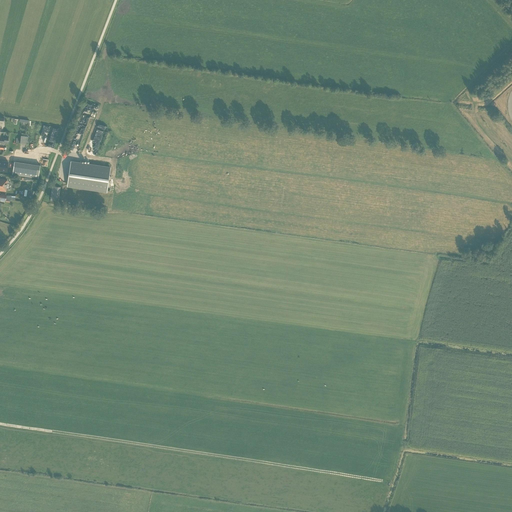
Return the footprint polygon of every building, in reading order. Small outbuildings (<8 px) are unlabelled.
[(47,146),(51,147),(55,129),(51,128),(47,146)] [(13,135),(10,148),(15,149),(18,137),(13,135)] [(1,162),(0,162),(0,166),(1,167),(0,171),(7,171),(8,162),(2,161),(1,162)] [(40,165),(14,161),(12,174),(38,178),(40,165)] [(81,163),(71,161),(67,185),(107,191),(110,168),(81,163)] [(55,187),(53,200),(79,204),(81,191),(55,187)]
